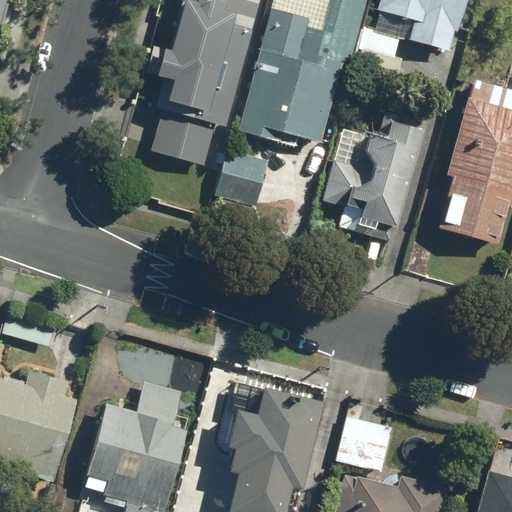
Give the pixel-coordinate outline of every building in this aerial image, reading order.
[(186,0),(175,42),(168,40),(167,46),(156,43),(149,71),(164,75),(157,103),(227,122),(259,0),(186,0)] [(274,0),(241,126),(295,140),(298,129),(323,135),(343,60),(350,62),(366,0),(274,0)] [(414,18),(409,34),(451,46),(463,0),(395,0),(392,11),(414,18)] [(400,36),(366,26),(357,55),(400,67),(403,56),(395,53),(400,36)] [(511,86),(475,75),(448,169),(456,171),(440,225),(499,242),(511,202),(511,201),(511,86)] [(402,111),(406,99),(392,95),(389,108),(402,111)] [(214,126),(162,113),(153,148),(206,161),(214,126)] [(372,135),(343,127),(324,193),(344,199),(338,223),(391,238),(424,124),(385,113),(380,131),(373,129),(372,135)] [(269,157),(230,146),(216,192),(255,203),(269,157)] [(213,174),(200,170),(194,188),(207,192),(213,174)] [(9,313),(4,332),(49,344),(54,325),(9,313)] [(27,381),(0,374),(0,462),(58,478),(81,395),(66,391),(70,377),(30,367),(27,381)] [(164,511),(188,425),(176,422),(185,390),(146,379),(138,407),(109,400),(86,486),(129,498),(125,511),(164,511)] [(240,476),(231,511),(290,511),(296,491),(304,493),(327,402),(264,386),(258,412),(241,407),(231,446),(239,448),(232,473),(240,476)] [(393,425),(347,414),(336,459),(383,469),(393,425)] [(478,511),(511,511),(511,470),(492,464),(478,511)] [(442,511),(450,485),(403,472),(400,483),(359,473),(358,476),(345,473),(335,511),(442,511)]
